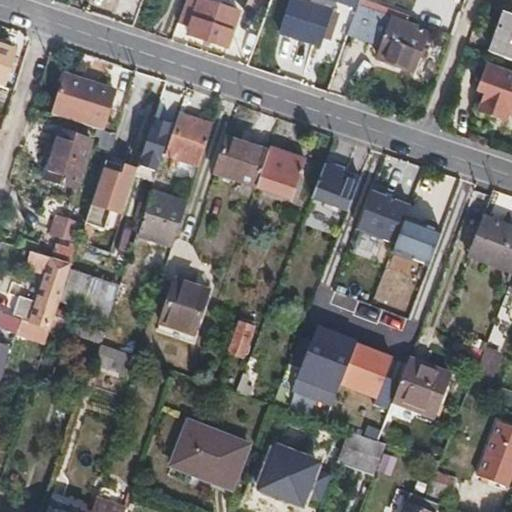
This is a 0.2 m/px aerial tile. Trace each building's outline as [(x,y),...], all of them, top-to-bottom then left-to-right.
[(110,0),(109,7),(134,11),(135,0),(110,0)] [(186,0),(177,24),(190,28),(188,35),(226,48),(237,14),(207,4),(208,0),(186,0)] [(291,1),(281,34),(321,46),(331,14),(291,1)] [(357,5),(348,34),(382,47),(378,59),(413,72),(426,35),(421,33),(422,29),(404,22),(357,5)] [(404,22),(422,29),(432,33),(438,17),(410,7),(404,22)] [(511,15),(504,13),(489,53),(511,61),(511,15)] [(0,41),(0,87),(4,89),(16,52),(4,47),(5,43),(0,41)] [(511,121),(511,70),(482,60),(472,90),(481,93),(475,110),(511,121)] [(65,76),(53,114),(104,130),(115,94),(65,76)] [(200,167),(214,126),(179,114),(165,155),(200,167)] [(154,118),(137,171),(156,177),(173,124),(154,118)] [(61,132),(46,178),(76,189),(92,142),(61,132)] [(216,174),(257,188),(268,153),(227,140),(216,174)] [(268,153),(257,188),(292,200),(306,161),(270,148),(268,153)] [(107,161),(86,223),(104,229),(110,210),(123,214),(137,171),(107,161)] [(311,197),(347,212),(360,180),(323,165),(311,197)] [(410,207),(372,192),(357,230),(395,244),(405,218),(410,207)] [(139,234),(174,246),(176,240),(187,205),(152,193),(139,234)] [(86,225),(61,216),(54,236),(79,244),(80,242),(86,225)] [(395,244),(392,254),(428,268),(441,232),(405,218),(395,244)] [(511,230),(482,219),(467,257),(511,273),(511,230)] [(110,267),(120,271),(129,246),(119,242),(110,267)] [(55,247),(52,258),(71,264),(72,265),(76,254),(55,247)] [(12,315),(52,328),(56,316),(60,302),(72,265),(71,264),(52,258),(51,258),(30,252),(25,268),(47,275),(36,310),(16,304),(12,315)] [(72,270),(62,303),(108,318),(118,286),(72,270)] [(175,282),(161,324),(194,335),(208,293),(175,282)] [(56,316),(52,328),(80,337),(84,325),(56,316)] [(239,322),(228,352),(243,357),(254,328),(239,322)] [(338,388),(377,398),(390,349),(308,327),(291,393),(333,404),(338,388)] [(0,382),(0,383),(2,377),(12,348),(0,343),(0,382)] [(410,360),(394,403),(434,418),(450,376),(410,360)] [(236,391),(249,396),(252,388),(245,386),(249,376),(243,374),(236,391)] [(305,400),(300,414),(320,421),(325,406),(305,400)] [(341,412),(335,426),(350,431),(379,441),(385,423),(361,415),(356,417),(341,412)] [(189,422),(173,465),(210,480),(214,470),(235,479),(248,446),(189,422)] [(490,446),(478,477),(509,488),(511,480),(511,429),(498,424),(490,446)] [(350,431),(337,462),(375,477),(387,444),(379,441),(350,431)] [(432,471),(425,494),(443,499),(450,476),(432,471)] [(86,508),(98,511),(127,511),(131,502),(93,489),(86,508)]
